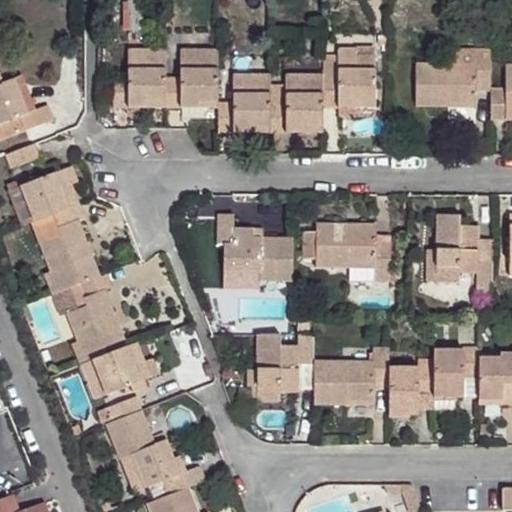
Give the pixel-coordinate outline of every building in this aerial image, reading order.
[(322,82),(322,109),(338,109),(338,102),(353,102),(353,109),(375,108),(375,49),(337,50),(337,56),(322,56),(322,76),(322,82)] [(151,108),(165,108),(165,79),(165,56),(146,56),(146,50),(128,50),(128,78),(113,78),(113,108),(129,108),(129,102),(151,102),(151,108)] [(203,108),(218,109),(218,104),(218,56),(198,56),(199,50),(180,50),(180,79),(165,79),(165,108),(181,108),(181,102),(203,102),(203,108)] [(476,92),(491,92),(491,91),(491,51),(444,51),(444,65),(416,65),(416,108),(450,108),(450,104),(476,104),(476,92)] [(511,65),(506,66),(506,91),(491,91),(491,92),(491,121),(511,120),(511,65)] [(270,127),(270,87),(270,81),(251,81),(251,75),(233,75),(233,104),(218,104),(218,109),(218,133),(234,134),(234,127),(270,127)] [(307,133),(322,133),(322,109),(322,82),(304,82),(304,76),(285,76),(285,87),(270,87),(270,127),(270,134),(285,134),(285,127),(307,127),(307,133)] [(0,141),(53,121),(48,106),(34,111),(27,113),(21,98),(14,79),(2,84),(0,78),(0,141)] [(28,96),(21,98),(27,113),(34,111),(28,96)] [(338,102),(338,109),(338,116),(375,115),(375,108),(353,109),(353,102),(338,102)] [(39,159),(34,144),(6,155),(12,169),(39,159)] [(20,186),(34,221),(70,208),(62,189),(70,186),(64,170),(61,171),(58,163),(43,169),(46,177),(20,186)] [(73,167),(64,170),(70,186),(79,183),(73,167)] [(34,221),(20,186),(9,191),(22,226),(32,222),(34,221)] [(77,205),(70,186),(62,189),(70,208),(77,205)] [(34,221),(32,222),(51,272),(59,292),(71,288),(100,277),(92,256),(88,257),(84,245),(87,244),(78,221),(85,219),(79,205),(77,205),(70,208),(34,221)] [(292,282),(293,238),(263,238),(254,237),(254,228),(234,228),(234,214),(218,213),(218,244),(224,245),(223,288),(260,289),(260,281),(292,282)] [(492,293),(494,240),(479,240),(479,227),(460,227),(461,216),(437,215),(436,251),(427,251),(426,282),(458,283),(459,273),(477,274),(476,293),(492,293)] [(376,252),(376,226),(317,225),(317,232),(303,232),(303,259),(317,259),(317,267),(350,267),(350,265),(375,265),(375,281),(390,281),(390,252),(376,252)] [(263,229),(254,228),(254,237),(263,238),(263,229)] [(376,252),(390,252),(390,236),(376,236),(376,252)] [(90,243),(87,244),(84,245),(88,257),(95,255),(90,243)] [(350,265),(350,267),(350,281),(375,281),(375,265),(350,265)] [(52,295),(59,292),(51,272),(44,274),(52,295)] [(106,274),(100,277),(71,288),(79,309),(69,313),(80,342),(88,362),(127,347),(119,326),(115,328),(110,315),(114,314),(105,291),(111,288),(106,274)] [(59,292),(52,295),(61,316),(69,313),(79,309),(71,288),(59,292)] [(26,305),(21,307),(27,323),(33,321),(26,305)] [(114,314),(110,315),(115,328),(119,326),(122,325),(117,312),(114,314)] [(314,362),(314,335),(298,335),(298,346),(280,346),(280,335),(257,335),(257,370),(257,402),(280,402),(280,392),(299,392),(298,364),(314,364),(314,362)] [(88,362),(80,342),(74,345),(81,364),(88,362)] [(135,344),(127,347),(135,366),(142,363),(135,344)] [(135,366),(127,347),(88,362),(81,364),(95,400),(131,386),(133,392),(147,387),(144,381),(148,379),(142,363),(135,366)] [(434,350),(434,360),(434,365),(434,396),(434,398),(464,398),(464,377),(479,377),(479,358),(479,354),(479,347),(463,347),(463,350),(434,350)] [(314,362),(314,364),(314,405),(346,405),(346,401),(372,402),(372,379),(389,379),(389,367),(389,349),(373,349),(373,363),(314,362)] [(500,406),(511,406),(511,354),(500,354),(500,358),(479,358),(479,377),(479,401),(500,401),(500,406)] [(152,359),(142,363),(148,379),(158,375),(152,359)] [(418,367),(389,367),(389,379),(389,390),(389,416),(419,416),(419,409),(419,396),(434,396),(434,365),(418,365),(418,367)] [(257,402),(257,370),(247,370),(247,386),(252,386),(253,402),(257,402)] [(372,379),(372,390),(389,390),(389,379),(372,379)] [(114,421),(142,410),(137,396),(109,407),(114,421)] [(434,398),(434,396),(419,396),(419,409),(434,409),(434,398)] [(114,421),(109,407),(97,412),(103,426),(107,424),(114,421)] [(114,421),(107,424),(121,459),(133,454),(146,488),(164,481),(173,478),(178,492),(188,488),(206,482),(201,468),(187,473),(180,475),(174,459),(167,441),(165,441),(156,445),(153,438),(142,410),(114,421)] [(81,433),(79,426),(71,429),(73,436),(81,433)] [(286,426),(286,436),(294,436),(294,426),(286,426)] [(162,435),(153,438),(156,445),(165,441),(162,435)] [(133,454),(121,459),(134,493),(146,488),(133,454)] [(181,457),(174,459),(180,475),(187,473),(181,457)] [(173,478),(164,481),(170,495),(178,492),(173,478)] [(197,511),(188,488),(178,492),(170,495),(149,503),(152,511),(197,511)] [(511,489),(502,489),(502,511),(511,511),(511,489)] [(28,511),(23,511),(18,497),(0,503),(0,511),(51,511),(49,504),(28,511)]
